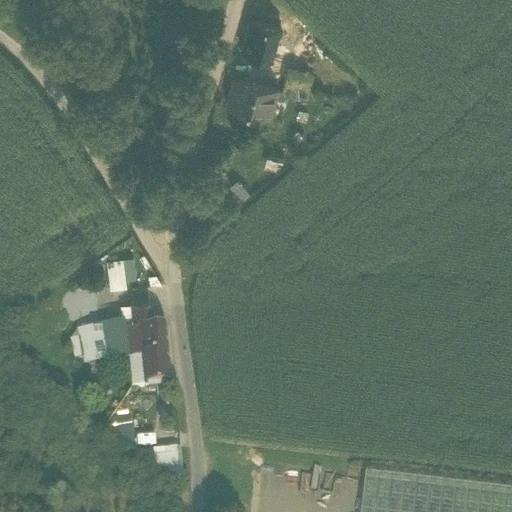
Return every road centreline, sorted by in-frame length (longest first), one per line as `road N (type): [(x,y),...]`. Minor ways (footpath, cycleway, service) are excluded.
road 1 (unclassified): [(0,40),(44,73),(173,283)]
road 2 (unclassified): [(173,283),(191,152),(236,0)]
road 3 (unclassified): [(194,511),(200,454),(173,283)]
